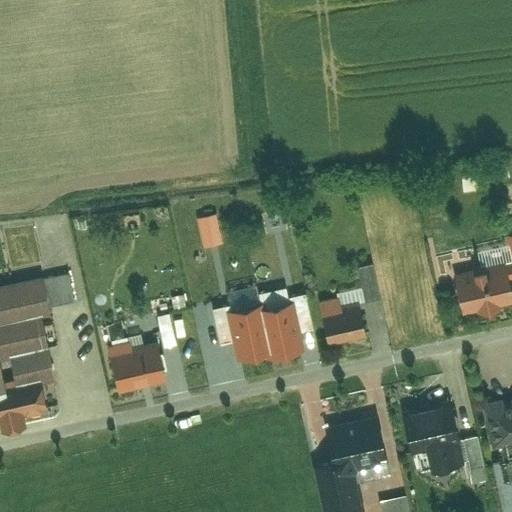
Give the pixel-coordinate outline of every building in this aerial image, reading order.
[(202,246),(223,240),(216,210),(195,216),(202,246)] [(384,293),(376,260),(359,264),(367,297),(384,293)] [(511,273),(509,261),(456,273),(465,308),(510,298),(505,277),(511,275),(511,273)] [(0,415),(1,416),(2,423),(13,421),(11,414),(46,406),(39,376),(53,373),(38,308),(75,300),(69,272),(0,286),(0,415)] [(345,288),(324,293),(337,341),(369,332),(360,299),(348,302),(345,288)] [(179,338),(170,307),(157,311),(163,334),(165,342),(179,338)] [(283,307),(259,312),(270,363),(294,358),(283,307)] [(259,312),(229,319),(240,370),(270,363),(259,312)] [(163,334),(116,345),(126,388),(174,376),(165,342),(163,334)] [(511,376),(496,396),(474,398),(478,443),(504,441),(507,477),(511,477),(511,376)] [(441,396),(393,408),(403,448),(421,444),(426,465),(457,457),(441,396)] [(377,417),(327,428),(334,461),(315,465),(325,511),(354,511),(362,510),(355,479),(389,472),(377,417)] [(409,511),(406,497),(380,501),(382,511),(409,511)]
